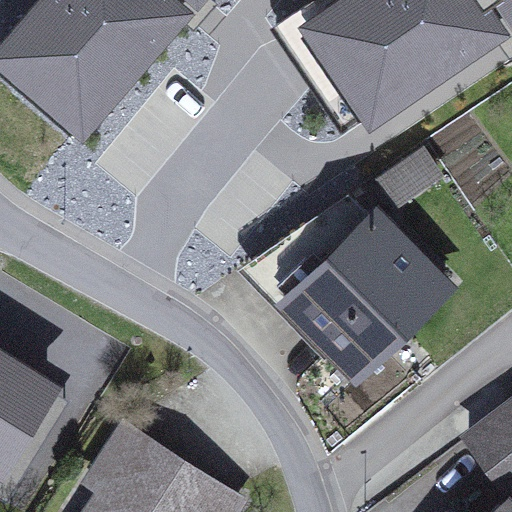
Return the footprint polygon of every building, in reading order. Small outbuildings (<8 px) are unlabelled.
[(187,0),(30,0),(0,36),(0,48),(86,121),(187,0)] [(511,0),(321,0),(304,12),(373,113),(511,18),(511,0)] [(398,199),(443,172),(428,147),(383,173),(398,199)] [(266,265),(287,286),(375,201),(355,180),(266,265)] [(383,204),(281,307),(359,384),(462,280),(383,204)] [(0,347),(0,475),(3,478),(61,385),(0,347)] [(511,511),(511,401),(459,444),(486,479),(443,511),(511,511)] [(135,440),(89,511),(230,511),(236,504),(135,440)]
